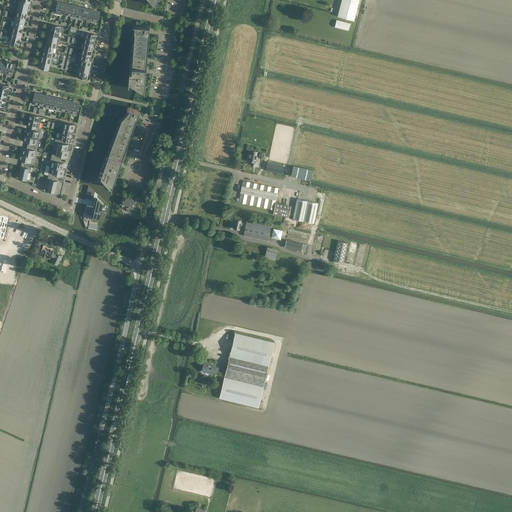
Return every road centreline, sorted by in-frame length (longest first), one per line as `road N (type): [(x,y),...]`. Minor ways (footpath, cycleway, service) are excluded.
road 1 (secondary): [(94,511),(216,0)]
road 2 (residential): [(0,177),(60,206),(70,201),(114,11)]
road 3 (track): [(511,312),(308,258),(322,197)]
road 4 (tertiary): [(80,511),(138,268)]
road 5 (track): [(511,169),(300,121)]
road 6 (residential): [(39,0),(0,173)]
road 7 (residential): [(170,24),(135,182)]
road 8 (track): [(300,121),(234,98),(216,167)]
